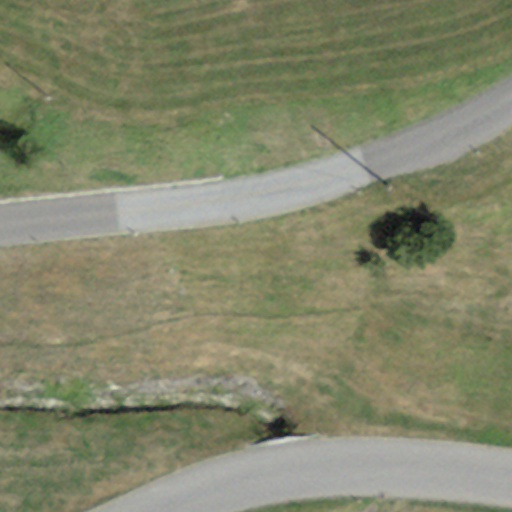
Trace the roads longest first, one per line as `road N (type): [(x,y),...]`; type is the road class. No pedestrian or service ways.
road 1 (tertiary): [(511,98),(436,139),(257,198),(0,227)]
road 2 (tertiary): [(153,511),(264,473),(348,465),(511,480)]
